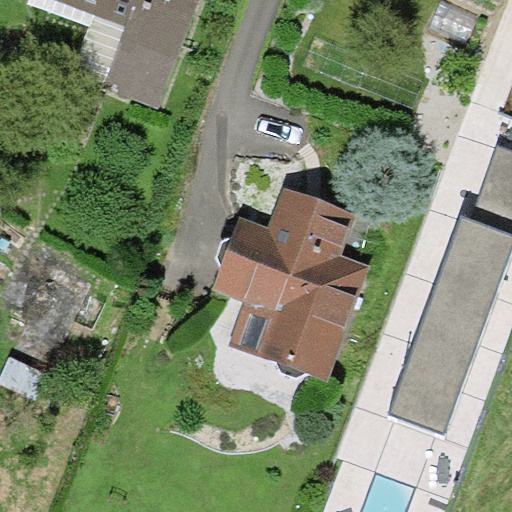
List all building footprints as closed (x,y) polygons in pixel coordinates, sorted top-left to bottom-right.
[(72,0),(137,24),(131,38),(177,55),(196,0),(72,0)] [(177,55),(131,38),(113,85),(158,103),(177,55)] [(511,234),(511,152),(495,146),(469,219),(511,234)] [(289,194),(285,203),(322,217),(325,207),(310,201),(289,194)] [(335,260),(351,217),(325,207),(322,217),(285,203),(273,237),(242,226),(219,288),(253,300),(278,310),(262,356),(324,379),(364,271),(335,260)] [(439,432),(511,234),(469,219),(458,215),(386,413),(439,432)] [(278,310),(253,300),(236,346),(262,356),(278,310)] [(91,511),(75,503),(70,511),(91,511)]
